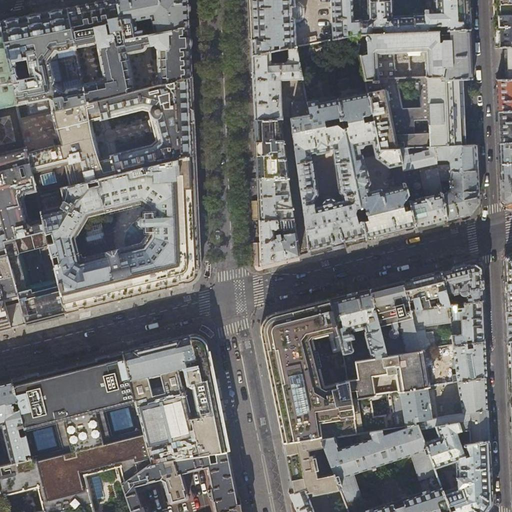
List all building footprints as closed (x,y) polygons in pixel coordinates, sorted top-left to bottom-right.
[(105,0),(96,2),(66,8),(84,103),(135,91),(127,53),(142,51),(144,50),(145,49),(146,48),(146,47),(146,46),(146,45),(152,44),(152,45),(152,46),(154,48),(156,49),(157,49),(159,85),(191,76),(189,45),(189,26),(125,39),(115,0),(105,0)] [(115,0),(125,39),(189,26),(188,8),(187,0),(115,0)] [(301,8),(298,5),(293,5),(293,0),(330,0),(332,39),(355,35),(360,35),(361,34),(360,19),(359,0),(248,0),(249,14),(251,55),(295,47),(294,18),(298,18),(301,16),(301,8)] [(368,19),(360,19),(361,34),(439,31),(449,30),(470,30),(469,16),(468,0),(433,0),(434,13),(413,14),(413,16),(393,17),(392,0),(367,1),(368,19)] [(511,0),(492,0),(493,16),(511,14),(511,0)] [(35,14),(0,21),(0,25),(18,104),(21,119),(84,103),(66,8),(35,14)] [(511,14),(493,16),(494,33),(495,48),(506,47),(511,46),(511,14)] [(0,108),(18,104),(0,25),(0,108)] [(470,30),(449,30),(450,39),(444,39),(441,37),(439,37),(439,31),(361,34),(360,35),(361,40),(366,40),(366,45),(357,43),(364,79),(442,77),(442,80),(462,79),(472,79),(471,53),(470,30)] [(295,46),(295,47),(251,55),(253,89),(254,119),(280,118),(282,118),(280,80),(302,78),(295,46)] [(159,85),(135,91),(84,103),(21,119),(37,194),(195,154),(194,133),(192,103),(191,76),(159,85)] [(464,112),(462,79),(442,80),(442,77),(364,79),(367,92),(371,112),(373,120),(379,149),(398,148),(433,147),(465,145),(464,112)] [(511,79),(507,79),(496,80),(497,95),(497,112),(511,110),(511,79)] [(367,92),(337,99),(341,120),(343,130),(359,206),(363,207),(364,207),(367,219),(362,220),(365,239),(390,233),(414,227),(406,185),(382,191),(381,188),(379,188),(371,190),(362,154),(361,154),(360,154),(359,148),(362,147),(364,144),(372,143),(375,157),(388,167),(402,164),(398,148),(379,149),(373,120),(363,122),(362,117),(363,115),(368,115),(371,112),(367,92)] [(317,101),(317,100),(316,100),(306,102),(309,114),(291,118),(290,119),(308,253),(338,246),(365,239),(359,206),(343,130),(337,125),(335,125),(333,119),(338,117),(339,121),(341,120),(337,99),(318,103),(318,101),(317,101)] [(290,103),(291,118),(309,114),(306,102),(306,100),(290,103)] [(37,194),(21,119),(18,104),(0,108),(0,224),(4,241),(45,231),(37,194)] [(511,110),(497,112),(498,127),(499,143),(511,142),(511,110)] [(280,119),(280,118),(254,119),(255,147),(257,177),(288,177),(280,119)] [(511,142),(499,143),(499,156),(501,185),(501,200),(506,204),(511,202),(511,142)] [(465,145),(433,147),(435,160),(447,159),(449,162),(449,168),(447,168),(447,171),(449,171),(476,170),(476,159),(475,145),(465,145)] [(435,160),(433,147),(398,148),(402,164),(406,185),(414,227),(430,223),(446,219),(441,195),(439,182),(437,171),(435,160)] [(196,179),(195,154),(37,194),(45,231),(66,315),(95,307),(124,300),(134,297),(169,289),(178,286),(185,285),(185,284),(188,284),(190,283),(192,282),(195,281),(196,279),(198,277),(199,275),(199,273),(200,269),(199,265),(200,265),(199,237),(196,179)] [(449,171),(447,171),(437,171),(439,182),(450,180),(450,191),(449,193),(441,195),(446,219),(452,218),(457,216),(453,202),(468,198),(477,205),(478,203),(477,189),(476,170),(449,171)] [(294,218),(288,177),(257,177),(258,200),(258,220),(294,218)] [(470,213),(477,205),(468,198),(453,202),(457,216),(463,215),(470,213)] [(299,256),(294,218),(258,220),(259,229),(260,243),(260,246),(260,265),(267,263),(274,262),(285,259),(291,258),(299,256)] [(45,231),(4,241),(26,324),(43,320),(66,315),(45,231)] [(4,241),(0,241),(0,287),(10,328),(15,327),(26,324),(4,241)] [(274,262),(267,263),(268,267),(286,263),(285,259),(274,262)] [(440,272),(447,296),(453,295),(455,303),(481,299),(481,286),(480,267),(474,263),(461,266),(440,272)] [(432,274),(403,281),(408,304),(409,309),(447,304),(449,304),(448,301),(447,296),(440,272),(432,274)] [(390,284),(370,289),(378,326),(397,321),(405,352),(420,350),(409,310),(405,311),(403,306),(408,304),(403,281),(390,284)] [(0,330),(10,328),(0,287),(0,330)] [(386,355),(378,326),(370,289),(349,294),(329,299),(340,345),(344,362),(354,360),(386,355)] [(349,390),(347,380),(324,385),(315,351),(340,345),(329,299),(303,306),(276,313),(276,312),(275,312),(275,313),(272,314),(268,316),(265,319),(262,322),(261,326),(260,330),(261,335),(260,335),(261,338),(262,338),(262,342),(263,345),(262,345),(263,350),(264,350),(266,357),(265,357),(265,358),(266,358),(267,366),(267,367),(268,367),(269,374),(268,375),(269,376),(270,378),(271,383),(270,383),(270,385),(271,385),(273,392),(272,392),(272,393),(273,393),(274,401),(274,402),(275,402),(276,409),(275,409),(276,411),(277,414),(278,418),(277,418),(277,420),(278,419),(280,427),(279,427),(279,428),(280,428),(283,442),(320,436),(320,435),(319,422),(354,416),(349,390)] [(431,332),(425,332),(424,325),(433,323),(449,321),(449,318),(461,317),(461,330),(459,330),(459,327),(450,329),(452,345),(483,340),(483,332),(483,322),(481,299),(455,303),(454,303),(449,304),(447,304),(409,309),(409,310),(420,350),(422,350),(434,348),(431,332)] [(165,390),(152,394),(154,400),(136,405),(150,463),(208,454),(214,453),(229,450),(226,435),(216,388),(209,353),(208,346),(207,343),(206,341),(205,339),(204,338),(201,336),(197,334),(196,334),(194,334),(192,334),(188,335),(197,365),(161,374),(165,390)] [(130,350),(122,352),(136,405),(154,400),(152,394),(165,390),(161,374),(197,365),(188,335),(181,337),(181,336),(178,337),(147,345),(130,349),(130,350)] [(484,360),(483,340),(452,345),(457,374),(452,375),(453,382),(458,381),(485,376),(484,360)] [(428,386),(422,350),(420,350),(405,352),(386,355),(354,360),(357,378),(347,379),(347,380),(349,390),(355,389),(357,397),(375,394),(372,376),(394,373),(397,391),(427,386),(428,386)] [(39,373),(12,380),(17,402),(18,408),(23,427),(25,436),(30,455),(31,459),(25,460),(10,464),(0,466),(0,511),(37,511),(44,511),(132,511),(122,484),(150,463),(136,405),(122,352),(93,359),(39,373)] [(486,398),(485,376),(458,381),(463,413),(431,418),(433,426),(434,426),(458,422),(462,432),(466,444),(488,440),(486,398)] [(0,382),(0,425),(1,426),(10,464),(25,460),(24,456),(30,455),(25,436),(19,438),(17,428),(23,427),(18,408),(9,410),(8,409),(8,408),(7,409),(6,405),(17,402),(12,380),(0,382)] [(428,397),(427,386),(397,391),(390,392),(393,414),(392,414),(392,415),(392,416),(393,425),(394,426),(395,427),(396,428),(417,425),(419,429),(433,426),(431,418),(430,409),(429,398),(429,397),(428,397)] [(458,459),(465,456),(457,434),(462,432),(458,422),(434,426),(438,437),(424,442),(434,468),(452,462),(454,466),(454,467),(455,467),(456,468),(457,468),(458,467),(458,459)] [(348,511),(360,511),(364,511),(360,499),(362,498),(353,473),(382,463),(410,454),(419,479),(425,477),(429,489),(440,485),(434,468),(424,442),(419,429),(417,425),(355,433),(357,441),(338,449),(334,437),(325,439),(321,439),(324,447),(327,456),(330,464),(333,473),(339,489),(348,511)] [(313,511),(306,492),(311,491),(312,494),(339,489),(333,473),(317,476),(316,469),(317,469),(315,453),(309,454),(309,449),(324,447),(321,439),(320,436),(283,442),(287,464),(292,490),(289,492),(294,506),(296,511),(313,511)] [(458,459),(458,467),(457,487),(443,493),(450,511),(485,511),(491,504),(491,494),(489,456),(488,440),(466,444),(465,444),(469,455),(465,456),(458,459)] [(208,454),(150,463),(122,484),(132,511),(240,511),(240,509),(241,509),(240,506),(241,506),(239,495),(238,496),(235,481),(229,450),(214,453),(215,458),(209,459),(208,454)] [(393,501),(364,511),(360,511),(450,511),(443,493),(440,485),(429,489),(402,498),(402,499),(393,502),(393,501)]
